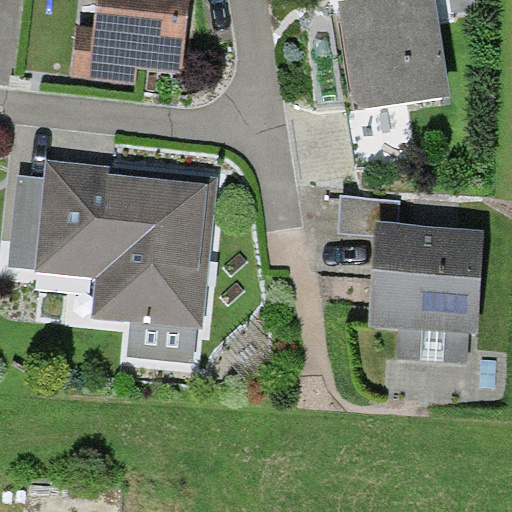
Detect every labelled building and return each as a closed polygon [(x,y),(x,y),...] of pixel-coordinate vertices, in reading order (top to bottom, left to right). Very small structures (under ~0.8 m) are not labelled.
[(140,68),(181,73),(188,0),(95,0),(92,30),(77,28),(71,79),(138,87),(140,68)] [(395,0),(340,9),(341,19),(334,20),(359,173),(422,163),(413,108),(451,102),(434,0),(395,0)] [(119,167),(48,160),(46,179),(36,274),(94,280),(90,322),(203,334),(219,178),(119,167)] [(36,274),(46,179),(17,178),(7,270),(36,274)] [(399,202),(343,199),(341,235),(376,237),(371,328),(400,329),(399,359),(469,363),(471,336),(477,337),(483,234),(397,229),(399,202)]
